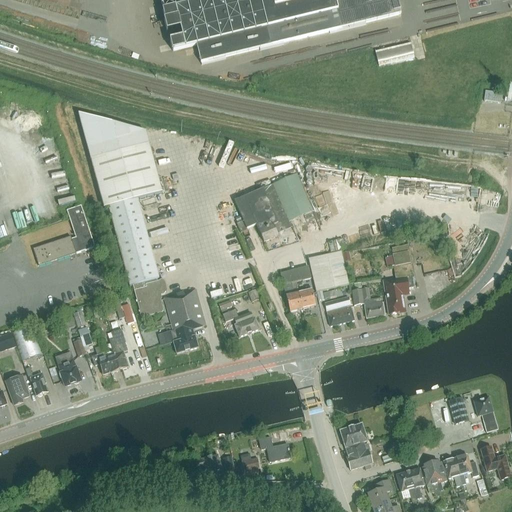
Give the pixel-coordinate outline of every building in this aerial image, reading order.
[(159,0),(173,52),(196,46),(200,64),(271,47),(401,15),(397,3),(398,3),(397,0),(159,0)] [(415,60),(412,45),(376,53),(380,68),(415,60)] [(485,92),(484,102),(500,104),(502,95),(485,92)] [(146,134),(79,116),(104,210),(109,209),(130,288),(133,287),(134,292),(141,318),(143,319),(162,314),(163,311),(160,301),(158,300),(157,300),(157,297),(164,295),(166,291),(164,282),(162,281),(157,282),(157,280),(159,280),(146,232),(137,201),(162,194),(146,134)] [(296,221),(313,213),(302,188),(297,175),(296,175),(272,186),(267,188),(263,190),(244,199),(235,203),(243,221),(238,223),(242,233),(247,231),(256,226),(259,232),(264,245),(279,238),(277,234),(291,228),(289,224),(296,221)] [(33,250),(39,267),(95,249),(81,207),(67,212),(76,239),(71,240),(70,238),(33,250)] [(382,282),(388,317),(407,314),(404,297),(410,296),(409,290),(415,288),(413,274),(416,273),(411,246),(393,249),(396,268),(395,268),(397,280),(382,282)] [(341,252),(308,260),(316,294),(349,286),(341,252)] [(297,270),(300,283),(305,281),(302,269),(297,270)] [(283,287),(294,284),(291,272),(280,274),(283,287)] [(177,355),(198,349),(195,337),(194,337),(193,331),(203,328),(206,327),(196,290),(164,299),(173,332),(171,333),(174,343),(173,343),(176,355),(177,355)] [(362,291),(352,292),(354,307),(364,305),(364,306),(366,320),(385,317),(383,303),(382,303),(381,299),(371,301),(370,290),(362,291)] [(257,291),(248,294),(252,304),(260,301),(257,291)] [(311,291),(299,294),(304,311),(316,308),(311,291)] [(290,314),(304,311),(299,294),(286,297),(290,314)] [(330,328),(354,322),(348,298),(325,304),(330,328)] [(222,315),(234,311),(230,301),(219,305),(222,315)] [(120,302),(114,304),(119,321),(125,319),(120,302)] [(251,314),(239,318),(236,311),(223,316),(226,325),(234,322),(236,326),(234,326),(239,339),(260,331),(255,319),(253,319),(251,314)] [(73,315),(78,329),(86,327),(82,313),(73,315)] [(59,321),(60,330),(75,327),(74,318),(70,319),(71,324),(66,325),(65,320),(59,321)] [(33,326),(13,334),(23,362),(44,355),(33,326)] [(87,329),(78,331),(84,349),(93,346),(87,329)] [(112,334),(113,340),(120,363),(118,364),(121,371),(129,369),(124,354),(127,352),(125,344),(121,331),(112,334)] [(16,347),(11,334),(0,337),(0,351),(1,353),(16,347)] [(114,356),(106,358),(111,374),(121,371),(118,364),(120,363),(113,340),(109,341),(114,356)] [(86,355),(81,341),(73,343),(78,358),(86,355)] [(103,377),(111,374),(106,358),(102,347),(94,349),(96,356),(91,358),(94,368),(99,366),(103,377)] [(71,354),(55,359),(60,373),(59,374),(65,389),(74,386),(76,386),(79,385),(79,384),(82,383),(77,367),(76,368),(71,354)] [(36,399),(48,394),(45,385),(46,385),(42,374),(33,378),(29,379),(36,399)] [(24,404),(22,401),(30,398),(26,387),(22,377),(5,383),(9,393),(14,408),(24,404)] [(463,398),(448,403),(455,426),(469,421),(463,398)] [(485,430),(486,430),(488,434),(498,431),(493,414),(489,398),(473,402),(478,418),(482,417),(485,430)] [(406,411),(403,404),(397,406),(399,413),(406,411)] [(372,465),(368,451),(366,452),(364,444),(368,443),(362,425),(340,432),(348,458),(346,458),(351,472),(364,467),(370,465),(372,465)] [(271,440),(259,442),(261,452),(266,450),(269,464),(290,459),(287,445),(272,448),(271,440)] [(505,457),(494,460),(491,448),(480,451),(487,473),(497,470),(500,482),(511,479),(505,457)] [(395,461),(393,455),(382,459),(384,464),(395,461)] [(214,478),(224,476),(224,475),(222,467),(221,467),(218,456),(201,460),(201,461),(195,463),(197,472),(202,471),(204,478),(213,475),(214,478)] [(469,465),(467,456),(455,460),(463,487),(466,486),(464,476),(472,473),(473,478),(479,477),(475,463),(469,465)] [(226,477),(236,475),(232,458),(223,460),(226,477)] [(258,459),(242,462),(244,474),(260,470),(258,459)] [(463,487),(455,460),(444,463),(448,480),(454,478),(457,488),(463,487)] [(180,474),(186,473),(192,471),(189,461),(177,465),(180,474)] [(443,492),(441,484),(447,482),(442,463),(439,464),(439,463),(431,465),(439,493),(443,492)] [(440,497),(439,493),(431,465),(424,467),(424,468),(422,469),(427,488),(432,486),(435,498),(440,497)] [(420,470),(408,473),(416,501),(421,499),(418,488),(424,487),(420,470)] [(416,502),(416,501),(408,473),(396,476),(401,493),(408,491),(411,504),(416,502)] [(372,508),(389,502),(386,494),(393,492),(389,481),(378,486),(380,491),(367,496),(372,508)] [(483,481),(476,483),(481,498),(488,496),(483,481)] [(372,508),(373,511),(400,511),(399,507),(392,509),(389,502),(372,508)]
